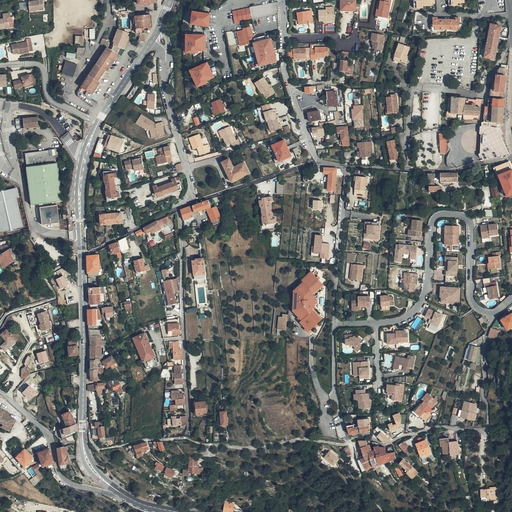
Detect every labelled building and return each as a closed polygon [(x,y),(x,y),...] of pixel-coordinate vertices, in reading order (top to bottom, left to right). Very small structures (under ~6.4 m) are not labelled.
[(358,10),(358,0),(343,0),(344,10),(358,10)] [(390,18),(392,11),(390,11),(392,2),(393,2),(393,0),(383,0),(383,1),(382,5),(380,5),(379,9),(381,10),(380,16),(390,18)] [(20,9),(29,8),(28,1),(19,2),(20,9)] [(264,9),(260,10),(261,15),(274,13),(272,3),(264,4),(264,9)] [(249,8),(231,12),(233,24),(252,20),(249,8)] [(336,17),(335,8),(327,8),(320,9),(320,19),(324,19),(324,17),(327,17),(336,17)] [(299,21),(303,20),(309,19),(309,22),(314,21),(311,10),(298,12),(299,21)] [(0,24),(0,25),(1,27),(10,25),(9,17),(12,16),(11,11),(4,12),(5,17),(0,17),(0,24)] [(139,39),(146,39),(152,26),(152,12),(136,13),(138,28),(141,28),(141,31),(143,31),(142,33),(139,39)] [(191,26),(208,28),(210,16),(194,13),(191,26)] [(435,17),(435,23),(432,23),(432,29),(443,29),(443,28),(453,28),(453,29),(465,29),(465,23),(462,23),(462,18),(457,18),(457,19),(440,19),(439,17),(435,17)] [(497,58),(504,25),(493,23),(487,56),(497,58)] [(255,45),(255,41),(251,28),(243,30),(244,32),(237,33),(241,48),(253,45),(259,67),(276,63),(273,51),(277,50),(275,40),(270,42),(269,38),(259,40),(260,44),(255,45)] [(128,33),(119,30),(115,42),(124,45),(128,33)] [(376,41),(375,44),(374,48),(384,50),(387,35),(374,32),(373,40),(374,40),(376,41)] [(85,44),(84,35),(75,35),(76,45),(85,44)] [(205,51),(205,36),(186,36),(186,54),(197,54),(198,51),(205,51)] [(30,49),(34,48),(33,40),(29,41),(28,40),(12,43),(14,52),(20,51),(21,52),(30,50),(30,49)] [(412,46),(402,42),(401,45),(398,55),(398,56),(404,59),(403,61),(407,62),(409,57),(408,57),(409,55),(412,46)] [(101,74),(105,67),(117,50),(108,44),(82,83),(88,87),(86,90),(87,93),(90,94),(92,91),(103,75),(101,74)] [(317,57),(321,57),(326,57),(326,55),(330,55),(329,47),(317,47),(317,50),(312,50),(312,60),(317,60),(317,59),(317,57)] [(312,60),(312,50),(312,48),(295,48),(295,58),(308,58),(309,60),(312,60)] [(117,50),(105,67),(108,69),(120,52),(117,50)] [(62,73),(74,76),(77,63),(65,60),(62,73)] [(215,74),(209,60),(191,68),(199,85),(209,80),(208,78),(215,74)] [(343,73),(354,73),(354,66),(351,66),(351,64),(349,63),(349,60),(343,60),(342,70),(344,70),(343,73)] [(509,64),(504,63),(504,64),(503,64),(503,67),(502,67),(498,73),(498,74),(498,79),(495,78),(494,79),(493,94),(508,96),(508,91),(506,91),(507,79),(509,64)] [(0,83),(8,82),(7,72),(0,73),(0,83)] [(15,78),(16,86),(26,84),(26,82),(35,80),(33,72),(24,73),(24,76),(15,78)] [(264,99),(275,92),(271,86),(270,87),(269,85),(264,77),(256,83),(263,93),(261,94),(264,99)] [(134,98),(143,85),(137,81),(128,94),(134,98)] [(338,100),(337,91),(329,92),(330,105),(338,104),(338,105),(342,105),(342,99),(338,100)] [(156,108),(157,92),(149,92),(148,106),(150,108),(156,108)] [(276,94),(275,92),(264,99),(266,102),(276,94)] [(388,95),(389,111),(396,110),(396,111),(399,111),(398,93),(393,93),(393,95),(388,95)] [(460,112),(461,96),(456,96),(456,95),(454,95),(453,95),(450,95),(448,116),(455,116),(455,120),(457,121),(457,117),(460,117),(460,112)] [(224,102),(222,96),(213,100),(216,107),(214,108),(216,113),(226,109),(225,106),(227,105),(226,101),(224,102)] [(467,97),(468,97),(461,96),(460,112),(460,117),(459,120),(464,120),(465,114),(465,115),(467,104),(467,97)] [(485,98),(478,98),(470,97),(469,97),(469,98),(467,97),(467,104),(465,115),(465,119),(481,118),(482,114),(483,106),(483,104),(485,98)] [(505,122),(506,98),(495,97),(494,106),(490,105),(487,105),(485,121),(493,121),(494,121),(499,121),(505,122)] [(261,105),(263,111),(272,109),(270,103),(261,105)] [(364,117),(363,107),(353,108),(354,118),(364,117)] [(325,119),(323,111),(321,112),(320,109),(309,112),(310,120),(321,118),(322,120),(325,119)] [(275,120),(277,119),(276,116),(273,117),(270,111),(261,114),(264,123),(265,123),(269,133),(279,129),(275,120)] [(163,123),(162,119),(156,121),(143,112),(138,119),(149,127),(150,126),(154,125),(156,134),(165,132),(163,123)] [(20,116),(21,126),(40,124),(39,114),(24,116),(24,114),(20,114),(20,116)] [(221,127),(224,135),(227,142),(232,140),(234,144),(240,142),(238,137),(237,138),(231,124),(221,127)] [(309,126),(311,133),(313,133),(313,131),(316,130),(317,134),(321,133),(320,124),(316,125),(309,126)] [(348,125),(340,125),(337,126),(337,132),(338,132),(341,131),(341,135),(341,138),(342,138),(342,141),(345,140),(345,144),(349,144),(348,125)] [(483,156),(484,159),(493,158),(503,156),(506,155),(510,154),(504,139),(498,126),(484,125),(484,133),(482,151),(480,152),(481,156),(483,156)] [(444,132),(441,132),(441,147),(449,147),(449,132),(446,132),(446,129),(444,129),(444,132)] [(120,149),(125,137),(114,132),(109,144),(120,149)] [(203,144),(199,132),(189,135),(193,147),(197,146),(200,153),(210,149),(207,142),(203,144)] [(399,154),(395,138),(386,139),(390,157),(389,158),(390,162),(401,160),(399,154)] [(288,147),(285,139),(273,144),(272,143),(269,144),(271,149),(274,148),(279,158),(275,160),(278,164),(281,163),(280,161),(292,156),(289,149),(300,145),(300,142),(288,147)] [(358,156),(362,155),(365,155),(373,155),(372,141),(372,140),(357,141),(358,146),(360,146),(360,150),(357,151),(358,156)] [(169,152),(171,151),(169,143),(163,144),(163,147),(161,147),(162,152),(160,152),(158,153),(160,160),(170,159),(170,154),(169,152)] [(301,146),(293,149),(297,160),(298,160),(303,153),(301,146)] [(50,158),(49,152),(24,156),(26,167),(25,168),(30,207),(39,206),(42,227),(59,225),(56,203),(61,203),(55,157),(50,158)] [(249,171),(243,159),(234,164),(230,155),(221,160),(232,180),(249,171)] [(133,168),(142,166),(140,156),(123,159),(125,166),(132,165),(133,168)] [(501,161),(495,162),(496,165),(504,185),(507,195),(511,193),(511,163),(511,160),(502,163),(501,161)] [(327,166),(325,166),(324,172),(329,172),(328,188),(335,188),(336,174),(345,174),(341,167),(327,166)] [(107,199),(116,197),(115,194),(119,193),(118,189),(115,190),(112,175),(115,174),(114,170),(111,171),(110,167),(101,169),(106,187),(104,188),(107,199)] [(436,185),(436,172),(423,171),(423,172),(423,173),(429,173),(430,191),(441,191),(441,185),(436,185)] [(461,173),(460,172),(452,173),(443,173),(443,181),(459,181),(459,177),(462,177),(461,173)] [(180,185),(182,185),(180,180),(177,181),(175,175),(172,176),(172,179),(157,184),(156,182),(153,183),(155,189),(151,190),(154,196),(163,192),(163,191),(172,188),(172,190),(180,187),(180,185)] [(368,189),(369,176),(358,175),(357,188),(368,189)] [(498,183),(491,184),(492,197),(501,197),(500,192),(499,187),(498,183)] [(0,221),(2,229),(22,224),(16,195),(19,195),(17,185),(0,189),(0,221)] [(261,225),(270,224),(269,220),(276,220),(276,215),(272,215),(270,198),(273,197),(273,193),(266,194),(265,191),(258,192),(258,198),(260,197),(261,208),(262,208),(264,217),(262,217),(263,219),(261,219),(261,225)] [(212,204),(210,198),(204,200),(206,207),(208,206),(212,204)] [(200,201),(193,204),(196,211),(199,210),(199,211),(203,210),(200,202),(200,201)] [(212,205),(212,204),(208,206),(209,209),(212,218),(216,217),(222,215),(218,204),(214,206),(212,205)] [(182,208),(185,217),(185,220),(195,217),(190,205),(182,208)] [(101,222),(121,219),(120,209),(100,211),(101,222)] [(169,214),(159,218),(161,224),(172,219),(170,213),(169,214)] [(148,223),(145,225),(148,231),(153,228),(161,224),(159,218),(148,223)] [(220,226),(221,226),(220,224),(219,219),(217,220),(218,222),(214,223),(216,228),(217,227),(219,232),(222,231),(220,226)] [(413,228),(412,235),(422,236),(422,230),(421,230),(421,228),(423,228),(423,220),(414,219),(413,228)] [(349,235),(357,236),(358,222),(350,222),(349,235)] [(370,223),(369,228),(369,232),(369,233),(371,233),(370,237),(380,238),(382,224),(378,224),(370,223)] [(489,235),(493,235),(492,233),(497,233),(497,224),(480,226),(481,238),(489,237),(489,235)] [(461,225),(448,225),(448,233),(447,233),(447,244),(461,244),(461,225)] [(316,233),(316,244),(313,244),(312,253),(321,254),(321,256),(329,256),(330,242),(323,241),(324,233),(316,233)] [(126,237),(119,239),(122,250),(130,248),(126,237)] [(109,244),(109,245),(110,245),(112,252),(121,250),(119,241),(111,243),(109,244)] [(417,258),(419,245),(397,243),(396,259),(402,260),(403,252),(411,253),(411,258),(417,258)] [(9,252),(6,248),(0,249),(0,269),(0,270),(11,264),(10,262),(12,261),(7,253),(9,252)] [(500,251),(493,252),(493,256),(489,256),(489,262),(490,269),(501,268),(500,256),(501,255),(500,251)] [(101,259),(100,253),(90,253),(90,273),(98,273),(98,268),(101,268),(101,266),(102,266),(102,262),(101,262),(101,259)] [(146,263),(144,255),(135,258),(136,262),(135,263),(137,270),(136,270),(137,274),(141,273),(141,272),(144,271),(143,268),(149,267),(148,263),(146,263)] [(458,267),(458,264),(459,256),(446,256),(444,274),(457,275),(458,267)] [(197,261),(197,259),(192,260),(195,278),(204,277),(204,278),(206,277),(207,277),(204,259),(200,259),(200,261),(197,261)] [(367,263),(355,262),(352,278),(362,279),(364,266),(367,267),(367,263)] [(302,300),(315,302),(315,301),(314,301),(314,297),(315,297),(315,293),(314,293),(314,290),(324,282),(320,277),(321,276),(315,269),(313,270),(312,268),(308,272),(302,277),(302,278),(304,279),(300,282),(294,288),(295,289),(294,299),(302,300)] [(418,276),(407,276),(406,282),(405,282),(404,289),(410,289),(410,290),(415,291),(416,283),(417,283),(418,276)] [(174,291),(172,277),(165,279),(171,303),(176,302),(174,291)] [(107,282),(105,282),(105,284),(91,284),(91,304),(103,304),(103,301),(105,301),(105,290),(110,290),(109,287),(108,282),(107,282)] [(493,283),(485,284),(485,288),(488,288),(490,299),(499,298),(497,286),(493,287),(493,283)] [(460,287),(441,285),(440,296),(441,296),(441,302),(459,303),(460,287)] [(390,304),(391,304),(391,296),(389,296),(389,295),(381,295),(381,306),(390,305),(390,304)] [(358,309),(358,308),(358,305),(360,305),(369,304),(369,296),(357,296),(357,300),(351,300),(351,309),(358,309)] [(315,305),(315,302),(302,300),(294,299),(293,306),(293,307),(298,314),(302,317),(300,318),(300,319),(305,325),(309,329),(310,327),(312,329),(318,322),(317,321),(322,317),(313,307),(313,305),(315,305)] [(114,304),(111,305),(105,305),(104,305),(104,313),(107,313),(107,317),(109,317),(110,322),(114,322),(114,306),(114,304)] [(101,306),(89,306),(90,321),(99,321),(98,318),(101,318),(101,306)] [(441,314),(426,308),(423,315),(430,318),(428,322),(435,326),(441,314)] [(8,316),(5,320),(7,322),(15,316),(12,312),(9,314),(8,316)] [(44,312),(35,314),(38,325),(47,322),(44,312)] [(511,312),(502,318),(507,328),(511,325),(511,312)] [(280,316),(278,328),(286,329),(288,314),(283,313),(283,316),(280,316)] [(7,322),(5,320),(2,325),(4,328),(1,330),(4,333),(5,335),(6,337),(0,341),(1,342),(4,346),(17,337),(14,333),(15,332),(12,328),(11,328),(7,322)] [(48,322),(39,324),(42,331),(50,328),(48,322)] [(181,328),(180,322),(170,322),(170,329),(171,329),(171,333),(182,332),(182,328),(181,328)] [(95,327),(90,327),(90,330),(91,338),(91,344),(92,353),(98,353),(99,354),(102,354),(108,354),(106,343),(105,326),(98,326),(95,327)] [(409,342),(409,334),(405,334),(406,331),(396,330),(396,333),(387,333),(387,344),(399,343),(399,342),(409,342)] [(145,331),(134,335),(148,368),(159,363),(145,331)] [(353,333),(345,333),(346,342),(352,342),(356,345),(355,346),(358,350),(363,345),(360,341),(362,338),(358,335),(357,336),(353,333)] [(76,337),(69,338),(70,343),(69,343),(70,351),(78,350),(77,342),(76,337)] [(179,357),(183,357),(183,353),(182,353),(182,347),(181,347),(181,340),(171,340),(171,346),(174,346),(175,357),(179,357)] [(480,357),(482,346),(472,344),(468,358),(479,361),(480,357)] [(50,360),(47,350),(37,352),(40,363),(50,360)] [(113,353),(104,359),(105,362),(115,357),(113,353)] [(398,366),(398,369),(407,372),(408,367),(412,368),(415,357),(408,355),(407,359),(396,356),(394,363),(398,364),(398,366)] [(115,357),(105,362),(107,365),(111,363),(112,365),(116,362),(115,360),(116,359),(115,357)] [(364,373),(365,378),(370,378),(369,361),(354,361),(354,375),(360,375),(360,373),(364,373)] [(176,378),(184,378),(184,377),(183,377),(183,372),(182,371),(181,364),(175,365),(175,366),(172,366),(172,371),(173,371),(176,371),(176,378)] [(21,376),(25,378),(28,375),(30,373),(25,366),(22,368),(22,370),(21,376)] [(115,377),(110,377),(108,378),(111,384),(113,383),(115,387),(119,385),(122,384),(119,379),(116,380),(115,379),(115,377)] [(389,400),(392,400),(393,395),(394,385),(386,384),(384,391),(386,391),(391,392),(390,395),(389,400)] [(402,385),(397,384),(397,386),(394,385),(393,395),(392,400),(399,402),(402,385)] [(177,397),(177,403),(185,403),(185,399),(184,399),(184,391),(181,391),(181,387),(174,388),(174,397),(177,397)] [(353,388),(353,392),(354,399),(355,399),(356,407),(368,406),(368,402),(367,402),(366,392),(362,392),(362,388),(353,388)] [(423,420),(427,416),(431,411),(429,409),(436,401),(432,397),(426,392),(420,398),(423,401),(414,411),(423,420)] [(206,400),(196,400),(197,413),(203,413),(203,411),(206,411),(206,400)] [(476,420),(477,412),(475,412),(476,408),(477,403),(465,400),(463,409),(460,409),(459,416),(476,420)] [(12,424),(13,425),(15,420),(10,417),(7,416),(8,413),(5,412),(0,420),(0,422),(4,424),(10,427),(12,424)] [(68,427),(76,424),(71,412),(63,415),(68,427)] [(399,414),(399,412),(391,415),(395,424),(391,425),(390,422),(386,424),(389,431),(399,427),(400,423),(405,423),(405,414),(399,414)] [(181,424),(180,417),(176,417),(176,415),(172,415),(172,417),(174,418),(174,424),(181,424)] [(357,418),(359,425),(369,423),(368,417),(357,418)] [(102,434),(102,437),(106,436),(106,434),(105,434),(104,423),(103,423),(103,419),(96,419),(96,424),(99,424),(100,434),(102,434)] [(353,423),(346,424),(349,432),(360,431),(359,425),(353,425),(353,423)] [(78,431),(76,424),(68,427),(64,429),(65,435),(78,431)] [(387,444),(391,439),(378,427),(376,429),(376,432),(378,433),(377,435),(386,443),(387,444)] [(443,453),(450,452),(448,441),(447,437),(438,439),(439,446),(442,446),(443,453)] [(416,442),(422,457),(432,454),(427,439),(416,442)] [(405,440),(399,445),(408,455),(414,451),(405,440)] [(448,441),(450,452),(450,454),(459,453),(456,440),(448,441)] [(15,443),(12,446),(15,451),(20,447),(16,442),(15,443)] [(161,444),(152,444),(153,449),(157,448),(157,450),(158,450),(158,452),(161,451),(162,451),(164,450),(163,450),(162,448),(161,444)] [(365,456),(361,457),(365,468),(373,465),(372,462),(370,456),(370,455),(376,453),(375,449),(372,450),(368,451),(365,445),(361,447),(365,456)] [(132,448),(128,449),(131,452),(136,458),(138,459),(143,457),(142,453),(145,452),(143,446),(140,446),(132,448)] [(69,464),(66,447),(63,447),(61,448),(59,448),(57,449),(58,455),(60,464),(60,465),(61,465),(61,469),(66,468),(66,464),(69,464)] [(51,456),(49,450),(38,454),(40,460),(40,461),(51,456)] [(395,450),(389,451),(386,450),(386,451),(387,460),(393,458),(395,457),(395,453),(395,450)] [(31,465),(34,463),(33,462),(25,452),(25,451),(23,453),(17,458),(26,469),(31,464),(31,465)] [(330,451),(325,457),(335,465),(340,458),(330,451)] [(373,465),(373,467),(376,466),(376,464),(378,463),(378,462),(376,453),(370,455),(370,456),(372,462),(373,465)] [(54,467),(54,464),(53,464),(51,456),(40,461),(40,462),(38,463),(39,466),(42,465),(43,470),(54,467)] [(408,470),(411,466),(412,465),(402,457),(398,461),(408,470)] [(392,463),(398,471),(400,470),(394,461),(392,463)] [(417,472),(411,466),(408,470),(405,472),(411,478),(417,472)] [(164,474),(163,477),(164,477),(172,479),(174,473),(165,471),(165,472),(164,474)] [(494,499),(494,487),(489,487),(489,488),(479,489),(480,497),(486,497),(486,498),(489,498),(489,499),(494,499)] [(235,501),(225,499),(225,502),(229,503),(228,509),(233,510),(235,501)]
